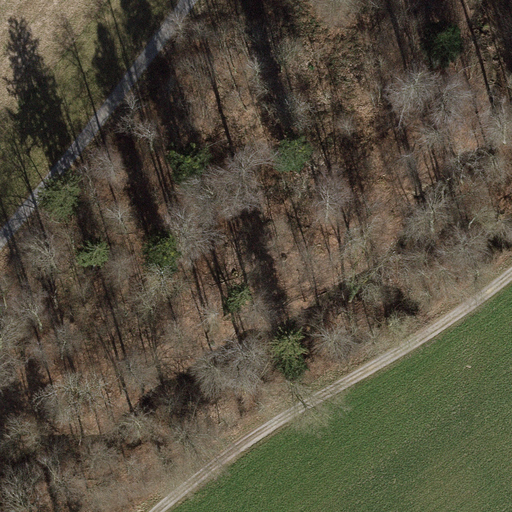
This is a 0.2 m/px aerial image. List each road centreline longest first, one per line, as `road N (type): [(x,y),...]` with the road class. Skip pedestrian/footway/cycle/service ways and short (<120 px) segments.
road 1 (track): [(158,511),(258,434),(511,274)]
road 2 (track): [(189,0),(0,240)]
